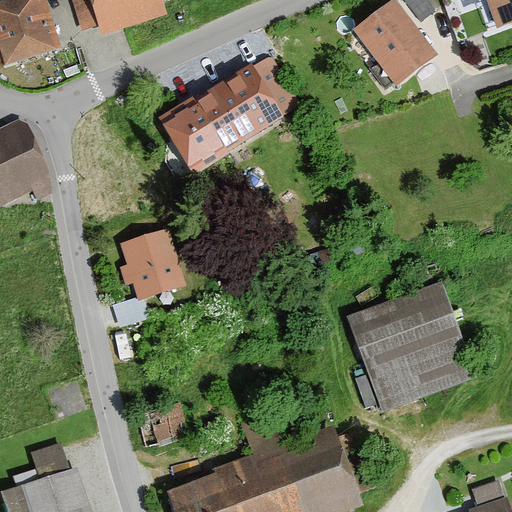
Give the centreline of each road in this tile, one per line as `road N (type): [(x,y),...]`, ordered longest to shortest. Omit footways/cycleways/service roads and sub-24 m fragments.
road 1 (residential): [(54,113),(139,511)]
road 2 (residential): [(301,0),(54,113)]
road 3 (residential): [(401,511),(437,462),(511,437)]
